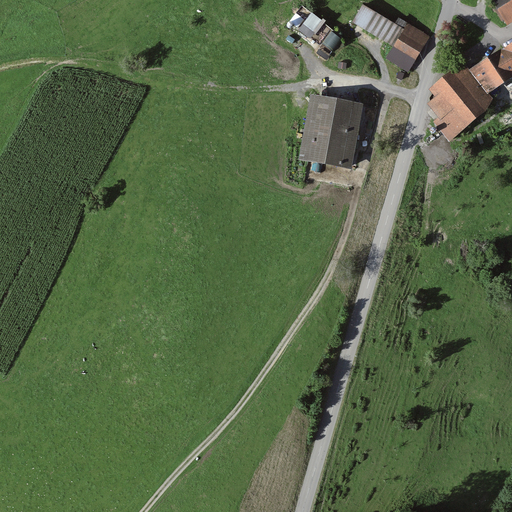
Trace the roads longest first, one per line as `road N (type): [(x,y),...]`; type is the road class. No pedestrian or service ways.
road 1 (tertiary): [(302,511),(449,3)]
road 2 (track): [(388,88),(349,232),(245,410),(141,511)]
road 3 (track): [(314,82),(223,89),(99,62),(0,70)]
